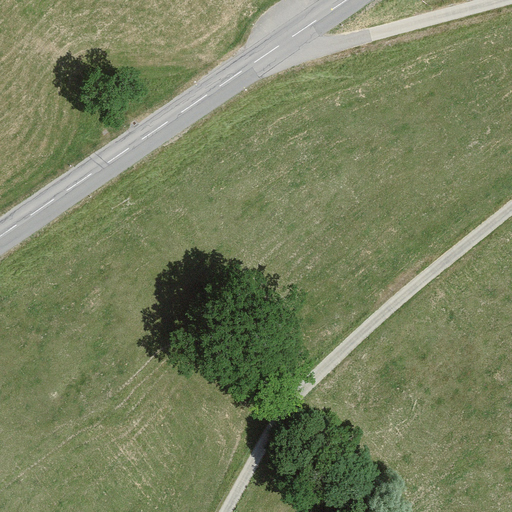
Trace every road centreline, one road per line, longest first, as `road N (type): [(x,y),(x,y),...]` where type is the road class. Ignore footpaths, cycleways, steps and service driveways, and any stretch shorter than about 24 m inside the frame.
road 1 (tertiary): [(0,239),(350,0)]
road 2 (track): [(511,214),(330,363),(295,400),(225,511)]
road 3 (track): [(279,49),(334,46),(510,0)]
